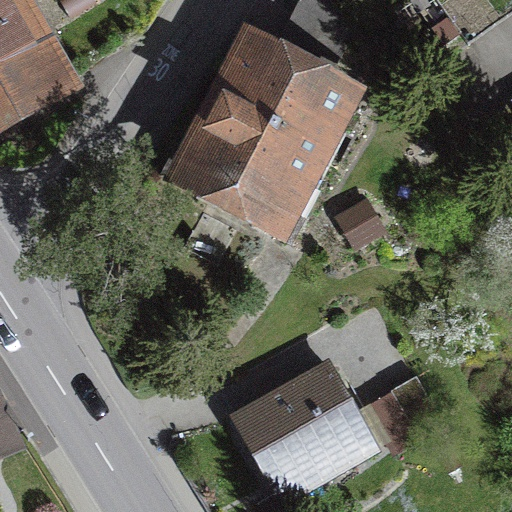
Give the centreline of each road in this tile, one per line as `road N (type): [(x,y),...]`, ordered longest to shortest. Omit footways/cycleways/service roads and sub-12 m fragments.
road 1 (residential): [(0,261),(53,222),(98,169),(209,0)]
road 2 (primary): [(0,291),(139,511)]
